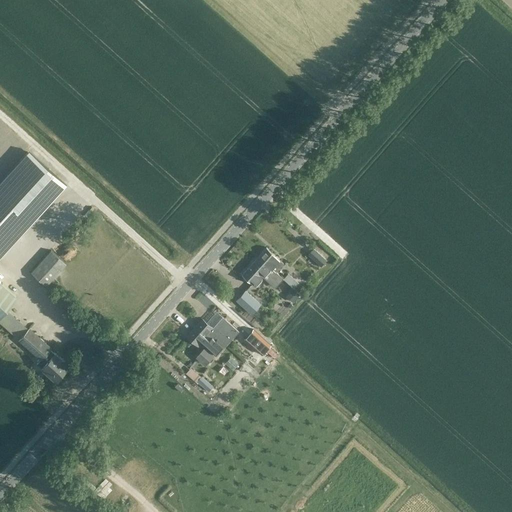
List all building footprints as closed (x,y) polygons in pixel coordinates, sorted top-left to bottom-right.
[(0,256),(64,185),(26,151),(0,180),(0,256)] [(321,266),(327,259),(314,247),(308,254),(321,266)] [(266,248),(258,257),(274,271),(282,263),(266,248)] [(52,250),(31,271),(45,285),(67,263),(52,250)] [(274,271),(258,257),(250,266),(261,276),(270,284),(278,275),(274,271)] [(261,276),(250,266),(242,275),(253,285),(261,276)] [(284,278),(294,287),(298,282),(288,273),(284,278)] [(29,328),(28,329),(6,309),(17,296),(0,280),(0,315),(22,335),(18,340),(40,359),(36,363),(55,380),(69,365),(55,352),(54,353),(49,349),(51,347),(29,328)] [(292,302),(299,294),(292,288),(285,296),(292,302)] [(252,314),(261,303),(246,289),(236,299),(252,314)] [(105,317),(100,323),(108,330),(113,324),(105,317)] [(202,319),(188,336),(187,337),(198,347),(201,344),(216,357),(238,332),(222,317),(214,326),(215,327),(213,329),(202,319)] [(253,329),(244,339),(262,354),(270,344),(253,329)] [(205,364),(212,356),(203,348),(196,355),(205,364)] [(288,361),(294,355),(290,352),(285,358),(288,361)] [(225,364),(233,371),(238,365),(230,358),(225,364)] [(186,373),(195,381),(200,376),(190,367),(186,373)] [(213,386),(201,376),(196,381),(208,391),(213,386)]
